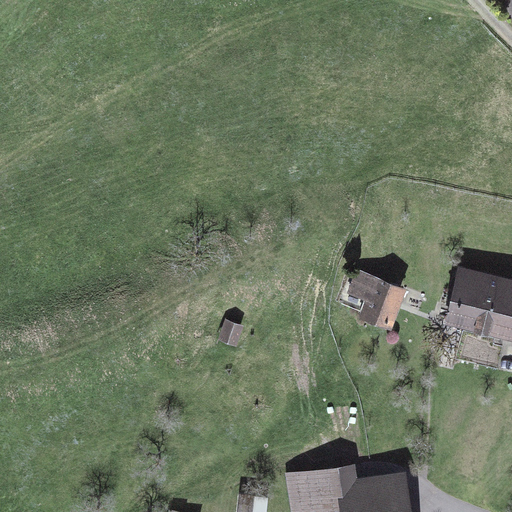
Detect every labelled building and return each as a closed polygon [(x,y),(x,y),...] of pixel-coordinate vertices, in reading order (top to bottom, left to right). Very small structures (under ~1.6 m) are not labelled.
[(511,276),(458,263),(445,320),(511,336),(511,276)] [(406,285),(359,268),(348,292),(364,298),(358,314),(392,327),(406,285)] [(347,511),(342,470),(281,477),(285,511),(347,511)] [(416,511),(414,478),(345,484),(347,511),(416,511)] [(238,492),(235,511),(268,511),(270,496),(238,492)]
